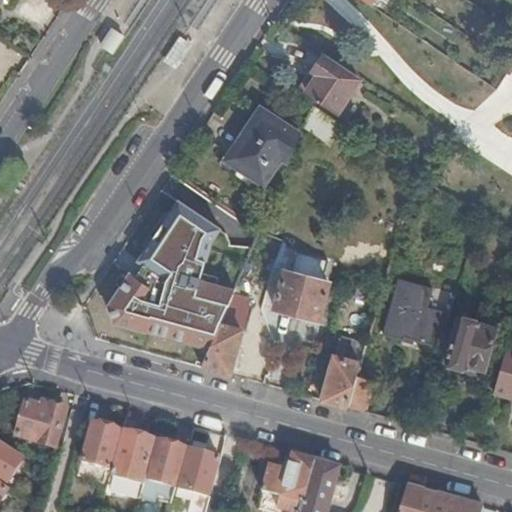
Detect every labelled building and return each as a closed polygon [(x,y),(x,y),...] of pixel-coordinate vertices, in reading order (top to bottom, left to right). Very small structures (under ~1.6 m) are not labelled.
[(113,53),(124,36),(119,33),(113,29),(103,45),(113,53)] [(511,56),(509,55),(503,63),(511,68),(511,56)] [(302,89),(309,94),(334,110),(339,113),(360,81),(323,57),(302,89)] [(334,110),(309,94),(305,100),(330,117),(334,110)] [(335,122),(312,107),(306,122),(326,135),(335,122)] [(268,185),(299,138),(263,113),(231,161),(268,185)] [(11,162),(0,177),(0,191),(3,194),(21,168),(11,162)] [(199,309),(214,254),(169,243),(155,298),(199,309)] [(320,322),(331,284),(287,272),(276,310),(320,322)] [(433,290),(400,281),(384,335),(404,340),(404,337),(439,347),(449,314),(428,308),(433,290)] [(251,312),(252,301),(234,296),(221,326),(243,333),(247,334),(253,313),(251,312)] [(485,372),(496,331),(460,320),(447,362),(450,363),(449,368),(450,370),(463,373),(465,373),(467,367),(469,368),(470,367),(485,372)] [(204,369),(231,376),(243,333),(221,326),(204,369)] [(340,339),(335,358),(361,365),(367,346),(340,339)] [(511,350),(507,349),(495,393),(511,398),(511,350)] [(323,402),(349,409),(357,379),(361,365),(335,358),(323,402)] [(349,409),(367,415),(375,383),(370,382),(357,379),(349,409)] [(50,402),(39,399),(37,405),(49,408),(50,404),(50,402)] [(56,447),(67,409),(50,404),(49,408),(37,405),(27,402),(18,437),(56,447)] [(111,469),(121,432),(107,428),(95,425),(93,424),(82,462),(111,469)] [(131,431),(127,434),(152,440),(150,436),(131,431)] [(111,476),(145,485),(156,441),(152,440),(127,434),(123,433),(111,476)] [(177,488),(187,451),(171,446),(167,445),(160,443),(150,481),(177,488)] [(23,460),(0,445),(0,476),(9,482),(23,460)] [(211,498),(222,460),(201,454),(195,453),(189,451),(179,489),(211,498)] [(276,511),(277,509),(290,511),(301,511),(315,460),(293,454),(288,472),(270,467),(257,509),(267,511),(276,511)] [(301,511),(328,511),(329,510),(330,511),(341,468),(315,460),(301,511)] [(484,507),(410,486),(401,511),(482,511),(483,509),(484,507)] [(45,511),(46,510),(37,503),(31,511),(45,511)]
